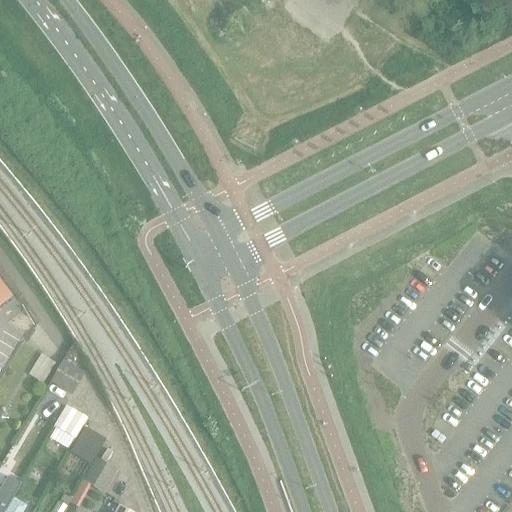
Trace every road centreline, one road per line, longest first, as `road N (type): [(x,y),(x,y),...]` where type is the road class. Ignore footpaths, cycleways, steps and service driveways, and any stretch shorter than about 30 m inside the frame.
road 1 (tertiary): [(506,86),(220,231)]
road 2 (tertiary): [(234,259),(511,114)]
road 3 (primary): [(29,0),(107,101),(196,259)]
road 4 (primary): [(220,231),(64,0)]
road 5 (residential): [(436,511),(407,420),(420,391),(511,276)]
road 6 (primary): [(196,259),(302,511)]
road 7 (primary): [(329,511),(234,259)]
